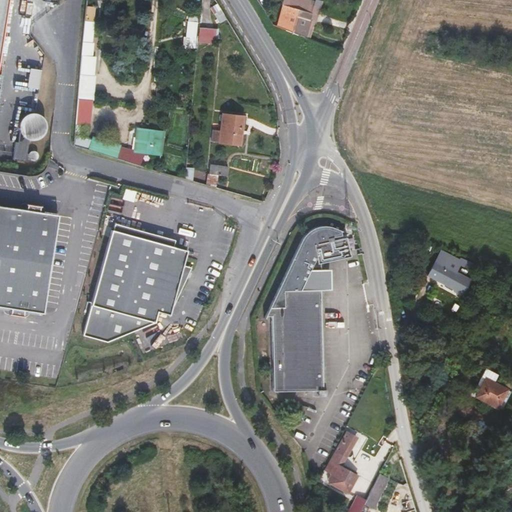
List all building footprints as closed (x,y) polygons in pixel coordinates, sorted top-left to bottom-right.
[(0,0),(0,55),(4,27),(8,0),(0,0)] [(307,37),(307,35),(312,20),(309,19),(311,11),(309,10),(311,0),(290,0),(289,5),(283,3),(277,25),(307,37)] [(224,24),(216,9),(211,11),(214,17),(212,19),(217,28),(224,24)] [(185,47),(196,48),(198,15),(187,15),(185,47)] [(84,21),(81,57),(92,58),(93,47),(91,45),(93,22),(84,21)] [(199,28),(198,43),(214,44),(215,29),(199,28)] [(42,71),(31,69),(28,88),(39,89),(42,71)] [(18,143),(16,143),(14,154),(13,161),(26,163),(26,162),(29,162),(31,161),(33,162),(36,162),(38,160),(39,158),(38,155),(37,153),(34,152),(32,152),(29,155),(27,155),(29,141),(33,141),(39,140),(43,136),(45,131),(46,125),(43,120),(39,116),(35,114),(34,114),(28,115),(23,117),(20,122),(18,128),(20,133),(18,143)] [(240,145),(241,134),(239,134),(241,116),(222,114),(220,131),(212,130),(211,142),(240,145)] [(153,130),(137,129),(134,152),(150,154),(153,130)] [(74,136),(73,147),(87,150),(91,151),(91,141),(74,136)] [(182,167),(164,162),(162,170),(180,174),(182,167)] [(209,174),(207,174),(206,182),(216,184),(217,175),(226,176),(227,167),(210,165),(209,174)] [(43,313),(57,215),(39,212),(39,209),(26,207),(26,210),(0,206),(0,306),(10,308),(9,314),(23,317),(24,310),(43,313)] [(114,225),(113,231),(174,247),(176,241),(114,225)] [(321,331),(320,290),(320,288),(325,288),(325,271),(320,271),(320,269),(319,263),(319,258),(344,252),(341,238),(339,231),(333,228),(327,226),(316,228),(307,232),(303,237),(301,241),(265,316),(271,316),(273,391),(317,390),(317,384),(316,331),(321,331)] [(113,231),(111,231),(84,337),(107,343),(154,325),(157,314),(169,317),(171,312),(183,265),(187,251),(174,247),(113,231)] [(461,265),(481,273),(490,277),(494,271),(443,251),(435,248),(423,273),(431,276),(433,272),(442,277),(440,281),(456,289),(455,291),(463,295),(471,279),(458,272),(461,265)] [(191,267),(183,265),(171,312),(191,267)] [(433,272),(431,276),(440,281),(442,277),(433,272)] [(490,277),(481,273),(479,282),(486,285),(490,277)] [(325,363),(323,290),(320,290),(321,331),(316,331),(317,384),(317,390),(325,389),(325,363)] [(499,376),(486,369),(477,387),(480,389),(477,396),(498,407),(507,390),(495,384),(499,376)] [(356,437),(343,430),(333,450),(335,452),(325,470),(331,474),(327,482),(347,493),(357,475),(340,466),(356,437)] [(355,458),(367,437),(361,434),(349,455),(355,458)] [(365,500),(363,504),(372,509),(388,478),(379,473),(365,500)] [(347,511),(359,511),(363,504),(365,500),(356,496),(347,511)]
